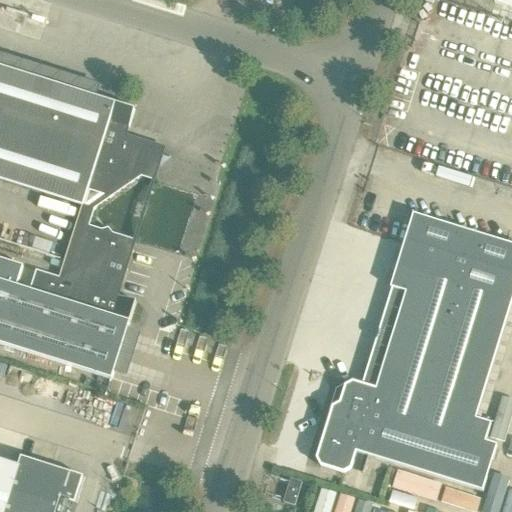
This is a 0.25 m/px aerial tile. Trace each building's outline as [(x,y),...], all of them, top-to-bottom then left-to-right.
[(511,0),(495,0),(495,4),(511,9),(511,0)] [(135,111),(127,109),(0,68),(0,181),(83,208),(92,180),(112,187),(130,174),(143,178),(154,182),(159,166),(169,160),(153,155),(155,146),(121,135),(124,127),(129,129),(135,111)] [(357,453),(482,492),(497,447),(485,443),(491,425),(475,420),(511,302),(511,246),(414,216),(391,289),(406,294),(377,391),(353,383),(350,385),(346,388),(344,393),(348,401),(333,409),(331,413),(317,460),(321,468),(344,475),(351,471),(357,453)] [(120,290),(127,268),(135,242),(113,235),(108,230),(102,231),(88,227),(87,231),(86,235),(86,239),(86,243),(86,248),(87,252),(87,255),(89,259),(90,263),(83,286),(36,272),(30,292),(17,288),(23,267),(0,260),(0,345),(112,381),(120,356),(125,353),(122,348),(136,303),(113,296),(115,288),(120,290)] [(11,369),(0,364),(0,374),(9,378),(11,369)] [(0,511),(72,511),(83,479),(21,459),(19,467),(0,461),(0,511)] [(284,503),(295,507),(302,483),(291,480),(284,503)]
